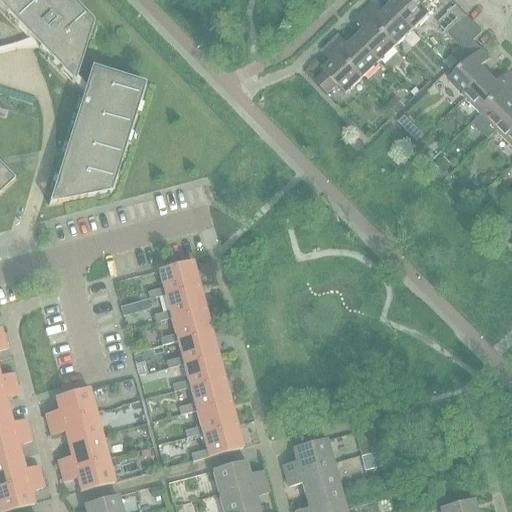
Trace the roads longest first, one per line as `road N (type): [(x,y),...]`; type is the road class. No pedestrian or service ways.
road 1 (residential): [(209,223),(65,259)]
road 2 (residential): [(65,259),(96,378)]
